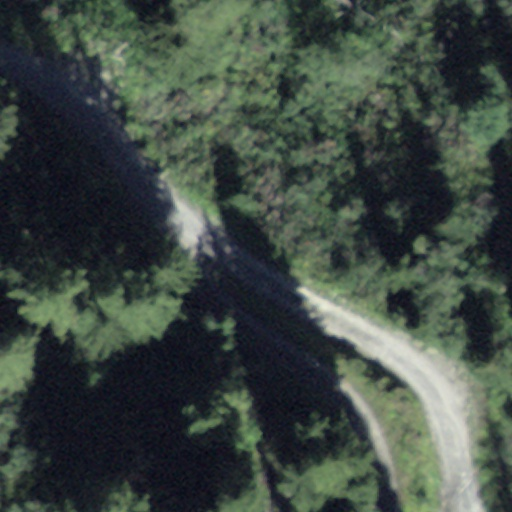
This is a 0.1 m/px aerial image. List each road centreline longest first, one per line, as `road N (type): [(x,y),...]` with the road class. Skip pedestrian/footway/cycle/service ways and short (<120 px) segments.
road 1 (track): [(0,54),(60,80),(426,375),(482,511)]
road 2 (track): [(150,153),(182,277),(236,322),(352,395),(379,442),(391,511)]
